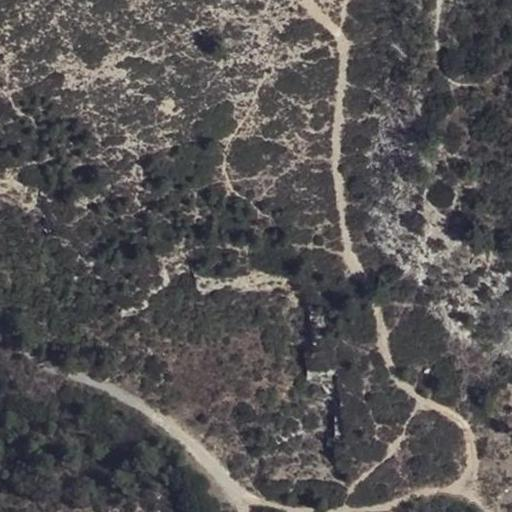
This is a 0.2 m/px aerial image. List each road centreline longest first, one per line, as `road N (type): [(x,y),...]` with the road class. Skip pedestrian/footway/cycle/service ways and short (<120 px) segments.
road 1 (track): [(0,325),(26,351),(118,391),(193,441),(241,492),(276,504),(322,511),(472,483),(472,440),(449,413),(396,378),(373,288),(345,239),(335,151),(344,47),(309,0)]
road 2 (track): [(511,64),(479,83),(447,72),(433,44),(435,0)]
